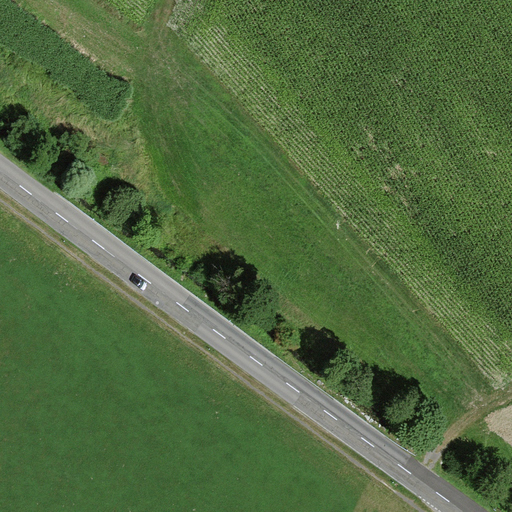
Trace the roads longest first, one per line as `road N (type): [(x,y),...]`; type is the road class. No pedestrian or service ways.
road 1 (secondary): [(0,170),(464,511)]
road 2 (track): [(483,411),(160,48),(172,0)]
road 3 (track): [(511,399),(446,441),(416,477)]
